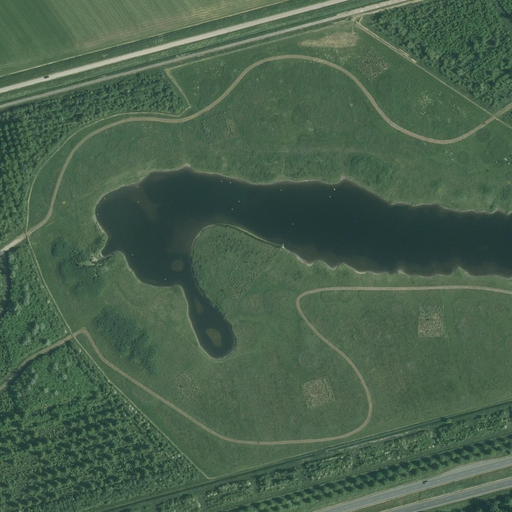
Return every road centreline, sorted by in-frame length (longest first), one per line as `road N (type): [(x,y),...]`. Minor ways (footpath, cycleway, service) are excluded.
road 1 (track): [(0,107),(403,0)]
road 2 (unclassified): [(0,90),(342,0)]
road 3 (trunk): [(511,461),(335,511)]
